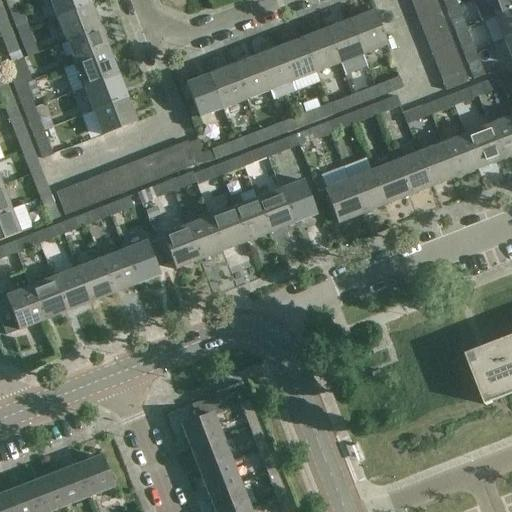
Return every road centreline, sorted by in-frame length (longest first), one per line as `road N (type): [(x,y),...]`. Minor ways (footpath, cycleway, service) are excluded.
road 1 (residential): [(263,334),(286,308),(511,221)]
road 2 (residential): [(343,511),(286,360),(263,334)]
road 3 (residential): [(141,0),(152,28),(169,39),(189,39),(286,0)]
road 4 (residential): [(115,374),(225,333),(263,334)]
road 5 (residential): [(167,511),(115,374)]
road 6 (residential): [(2,418),(115,374)]
